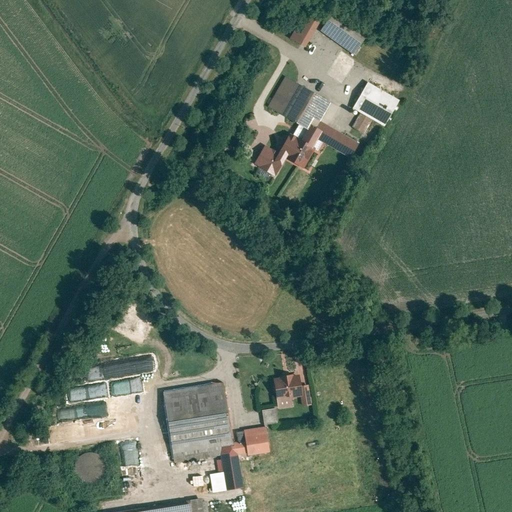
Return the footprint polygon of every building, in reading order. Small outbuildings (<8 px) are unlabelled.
[(361,29),(331,8),(318,27),(348,48),(361,29)] [(302,10),(288,34),(304,44),(318,20),(302,10)] [(318,120),(328,102),(285,77),(266,109),(307,133),(301,142),(291,136),(280,154),(304,168),(317,145),(348,163),(359,144),(318,120)] [(398,101),(364,83),(350,109),(360,114),(351,130),(365,138),(372,124),(383,129),(398,101)] [(158,358),(87,367),(88,380),(125,375),(125,372),(159,368),(158,358)] [(226,383),(167,391),(177,462),(221,456),(225,488),(242,486),(237,456),(269,451),(266,429),(278,427),(276,411),(290,409),(289,397),(308,394),(306,377),(283,380),(286,397),(276,398),(277,404),(264,406),(267,424),(251,426),(252,440),(235,442),(226,383)] [(103,384),(69,387),(71,403),(105,399),(103,384)] [(99,404),(59,410),(61,422),(101,416),(99,404)] [(81,425),(65,426),(66,438),(81,437),(81,425)] [(103,471),(103,467),(103,463),(101,459),(99,456),(95,453),(92,452),(88,451),(83,452),(80,453),(76,456),(74,459),(72,463),(72,467),(72,471),(74,475),(76,478),(80,481),(83,482),(87,483),(92,482),(95,481),(99,478),(101,475),(103,471)]
